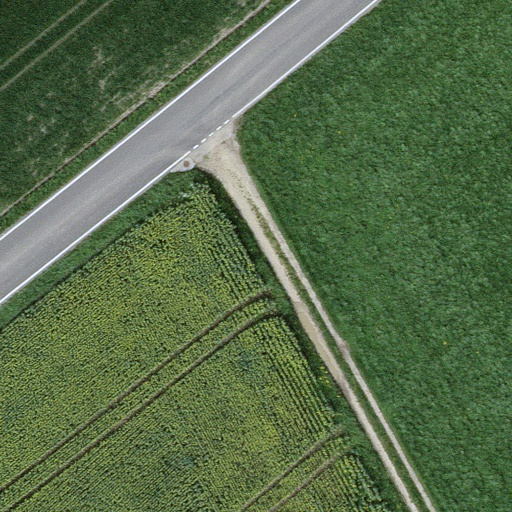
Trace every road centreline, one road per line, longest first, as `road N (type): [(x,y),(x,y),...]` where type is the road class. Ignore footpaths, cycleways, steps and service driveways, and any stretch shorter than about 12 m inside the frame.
road 1 (track): [(424,511),(198,106)]
road 2 (tertiary): [(0,262),(323,0)]
